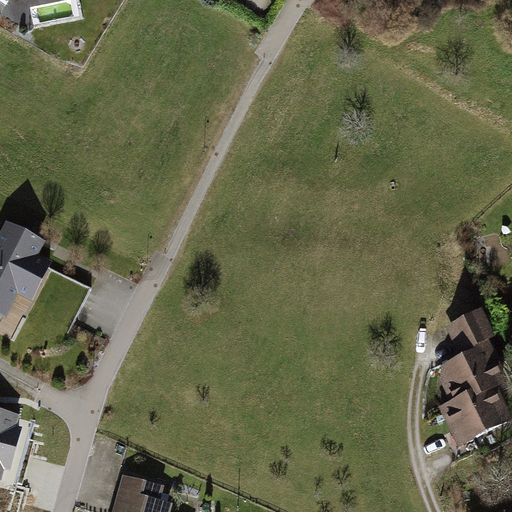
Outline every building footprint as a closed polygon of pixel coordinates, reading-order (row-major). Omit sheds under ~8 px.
[(44,244),(10,226),(0,245),(0,314),(6,318),(19,293),(34,301),(52,267),(36,259),(44,244)] [(452,328),(465,354),(491,341),(479,315),(452,328)] [(449,388),(457,404),(492,388),(493,390),(504,384),(487,350),(451,366),(449,388)] [(456,431),(461,428),(502,409),(493,390),(492,388),(457,404),(446,409),(456,431)] [(509,423),(502,409),(461,428),(468,442),(453,449),(460,462),(481,453),(475,439),(509,423)] [(0,414),(0,479),(3,469),(10,470),(20,432),(14,430),(17,419),(0,414)] [(134,481),(125,511),(169,511),(171,507),(158,503),(162,489),(134,481)]
